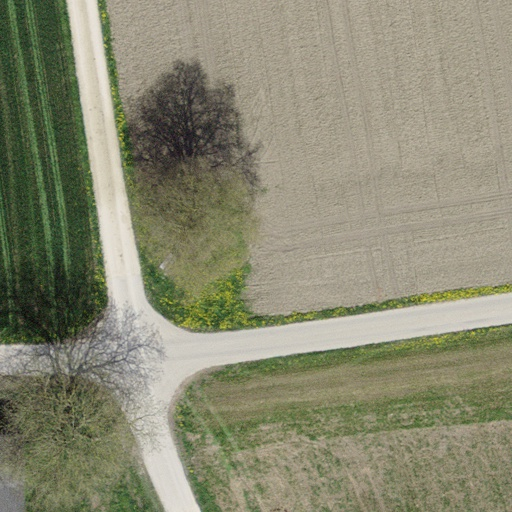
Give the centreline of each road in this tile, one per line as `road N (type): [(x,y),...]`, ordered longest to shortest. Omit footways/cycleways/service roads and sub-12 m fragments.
road 1 (track): [(182,511),(135,354),(78,0)]
road 2 (track): [(135,354),(511,300)]
road 3 (unclassified): [(0,356),(135,354)]
